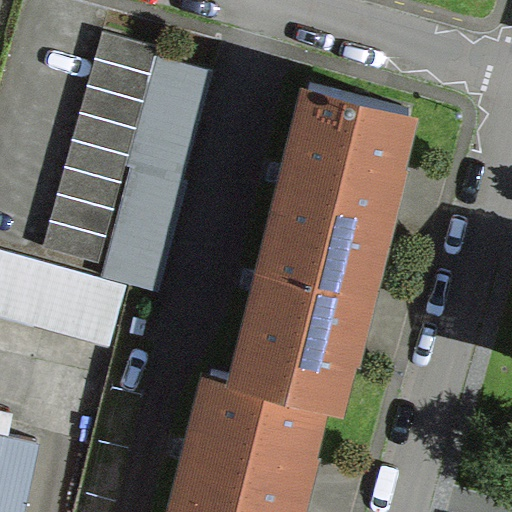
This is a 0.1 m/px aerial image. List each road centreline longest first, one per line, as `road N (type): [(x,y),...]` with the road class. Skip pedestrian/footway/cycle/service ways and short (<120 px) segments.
road 1 (residential): [(425,511),(511,169)]
road 2 (residential): [(301,0),(511,59)]
